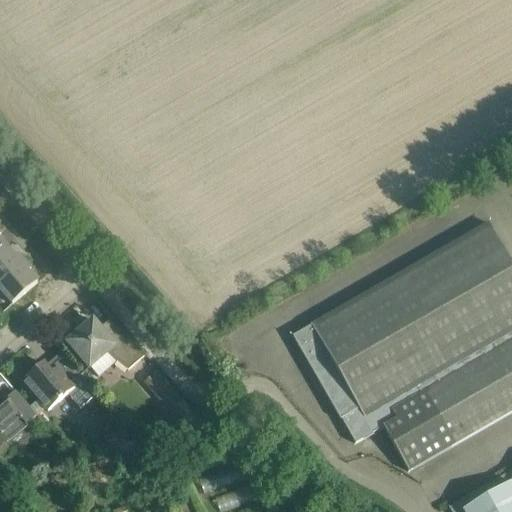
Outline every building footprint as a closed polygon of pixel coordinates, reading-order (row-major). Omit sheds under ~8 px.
[(409,472),(410,472),(511,413),(511,265),(488,225),(292,338),(340,421),(341,420),(355,444),(383,428),(409,472)] [(7,249),(0,254),(0,284),(25,263),(22,260),(19,262),(7,249)] [(25,263),(0,284),(0,291),(12,305),(37,284),(25,270),(28,267),(25,263)] [(124,335),(111,320),(100,329),(93,321),(81,331),(78,327),(68,336),(70,340),(67,343),(89,369),(106,354),(127,372),(143,358),(124,335)] [(48,412),(67,395),(80,410),(96,396),(70,365),(60,374),(56,369),(51,374),(43,364),(22,382),(35,397),(48,412)] [(179,423),(185,417),(151,379),(145,384),(179,423)] [(0,447),(36,417),(14,392),(5,400),(0,394),(0,447)] [(143,434),(145,442),(165,438),(163,429),(143,434)] [(117,449),(130,445),(125,431),(113,435),(117,449)] [(67,455),(52,455),(52,470),(67,470),(67,455)] [(511,472),(449,509),(450,511),(465,511),(511,485),(511,486),(511,472)] [(100,476),(82,483),(89,498),(106,492),(100,476)] [(511,511),(511,486),(511,485),(465,511),(511,511)]
